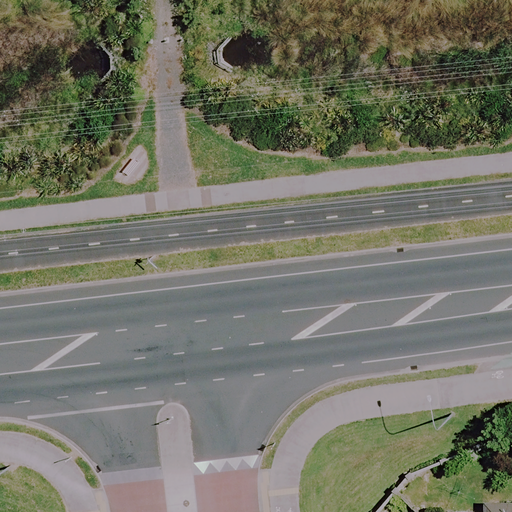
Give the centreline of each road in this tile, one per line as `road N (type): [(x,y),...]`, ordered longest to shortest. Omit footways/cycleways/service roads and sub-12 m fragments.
road 1 (secondary): [(511,292),(230,326)]
road 2 (residential): [(230,326),(237,511)]
road 3 (residential): [(139,511),(119,340)]
